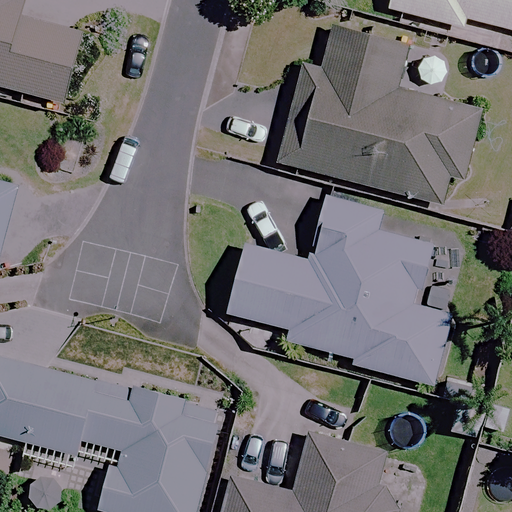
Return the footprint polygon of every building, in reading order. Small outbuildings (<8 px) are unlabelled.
[(0,0),(0,88),(62,104),(81,31),(26,17),(23,1),(21,0),(0,0)] [(511,0),(389,0),(387,12),(461,29),(463,21),(511,32),(511,0)] [(405,48),(331,28),(306,118),(290,114),(277,163),(452,211),(478,114),(394,91),(405,48)] [(0,243),(15,189),(0,185),(0,243)] [(380,213),(325,198),(307,264),(244,247),(226,315),(287,332),(283,347),(429,387),(448,319),(412,309),(429,246),(375,232),(380,213)] [(184,412),(187,398),(136,385),(134,392),(0,356),(0,437),(22,443),(18,458),(71,471),(75,455),(108,463),(96,511),(98,511),(192,511),(216,420),(184,412)] [(261,394),(238,482),(229,479),(220,511),(392,511),(396,498),(374,492),(383,456),(307,436),(315,408),(261,394)]
